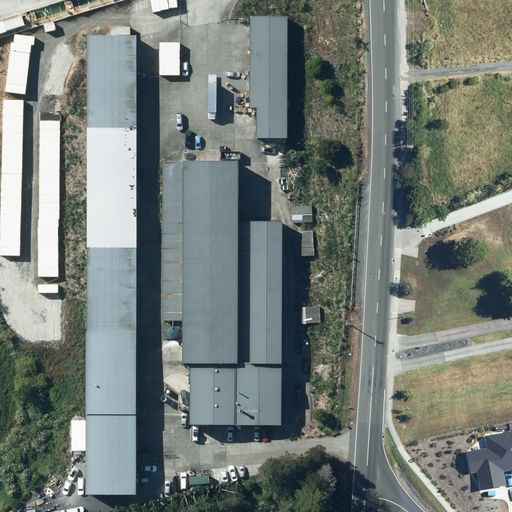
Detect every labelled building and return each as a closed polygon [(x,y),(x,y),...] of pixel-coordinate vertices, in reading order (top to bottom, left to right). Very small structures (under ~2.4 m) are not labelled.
[(34,0),(26,0),(30,14),(38,12),(34,0)] [(168,0),(114,0),(115,13),(169,11),(168,0)] [(249,18),(250,110),(255,110),(256,141),(275,141),(275,148),(286,148),(286,141),(287,141),(286,18),(249,18)] [(111,28),(111,36),(131,36),(131,28),(111,28)] [(85,498),(136,498),(136,38),(85,38),(85,498)] [(32,54),(11,52),(7,94),(28,96),(32,54)] [(49,109),(49,121),(40,121),(38,245),(60,246),(62,122),(57,122),(57,109),(49,109)] [(485,152),(479,162),(500,174),(506,164),(511,166),(511,134),(487,120),(473,144),(485,152)] [(163,163),(162,322),(182,322),(182,367),(189,367),(189,428),(280,428),(281,225),(237,225),(238,164),(163,163)] [(5,212),(25,212),(25,204),(5,204),(5,212)] [(314,232),(293,232),(293,259),(315,259),(314,232)]
